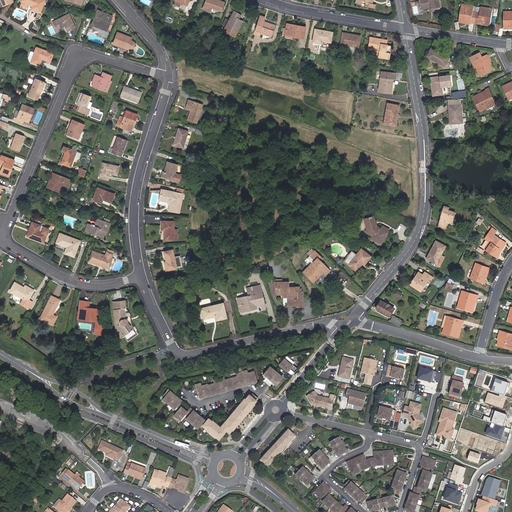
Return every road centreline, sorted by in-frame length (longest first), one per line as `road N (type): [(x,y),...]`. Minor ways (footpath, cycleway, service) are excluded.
road 1 (residential): [(167,77),(80,55),(3,229),(8,245),(76,282),(140,274)]
road 2 (residential): [(353,316),(405,251),(423,207),(423,141),(405,27)]
road 3 (residential): [(343,328),(326,321),(184,354),(171,345),(140,274)]
road 4 (residential): [(140,274),(136,182),(167,77)]
road 5 (residential): [(271,0),(405,27)]
road 6 (residential): [(479,353),(353,316)]
road 7 (residential): [(372,431),(360,451),(325,474),(364,511)]
